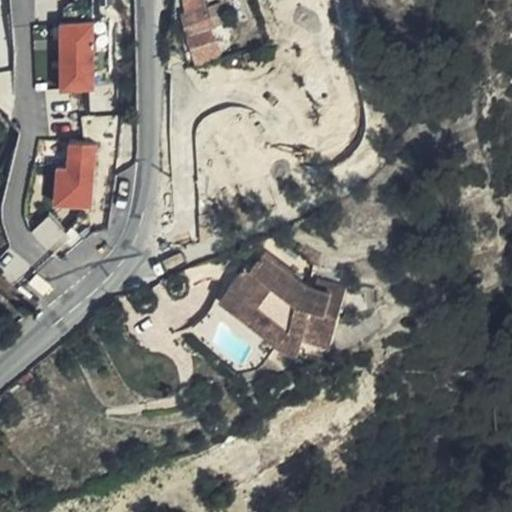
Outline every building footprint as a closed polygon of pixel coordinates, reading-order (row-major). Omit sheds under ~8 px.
[(186,0),(187,11),(202,7),(207,5),(206,0),(186,0)] [(207,5),(202,7),(209,29),(217,28),(219,27),(213,4),(207,5)] [(209,29),(202,7),(187,11),(194,34),(209,29)] [(97,17),(59,19),(61,87),(99,86),(97,17)] [(209,29),(194,34),(196,43),(219,37),(217,28),(209,29)] [(56,203),(97,203),(98,138),(70,138),(70,161),(57,161),(56,203)] [(251,269),(222,304),(251,328),(261,316),(293,342),(336,345),(345,294),(318,288),(315,297),(270,259),(257,275),(251,269)] [(261,316),(251,328),(284,354),(299,359),(327,352),(336,345),(293,342),(261,316)]
